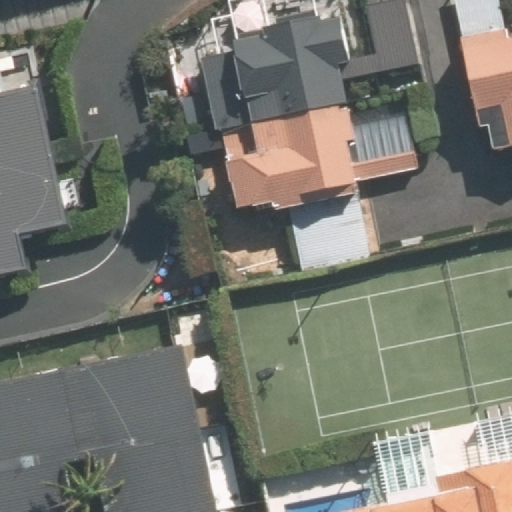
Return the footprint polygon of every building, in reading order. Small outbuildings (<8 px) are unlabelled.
[(256,39),(215,47),(246,205),(382,178),(357,53),(375,49),(364,0),(348,0),(252,19),(256,39)] [(511,143),(511,29),(476,36),(498,146),(511,143)] [(0,295),(5,295),(0,271),(0,259),(46,250),(39,215),(89,205),(60,70),(7,81),(0,49),(0,295)] [(230,511),(198,338),(0,374),(0,511),(230,511)] [(511,511),(511,455),(453,468),(456,483),(350,504),(351,511),(511,511)]
